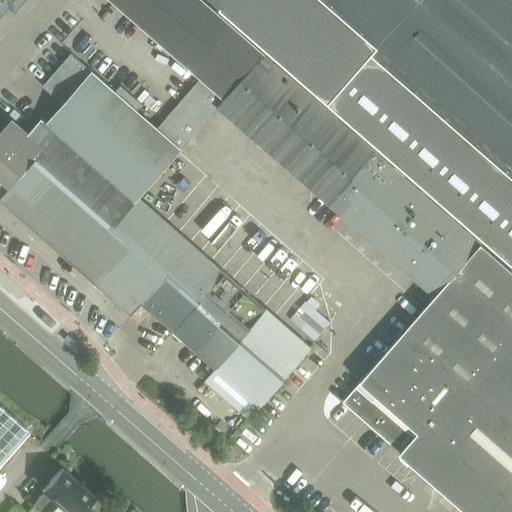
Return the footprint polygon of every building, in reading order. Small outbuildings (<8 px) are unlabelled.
[(0,0),(0,15),(9,5),(16,11),(25,0),(0,0)] [(464,511),(511,511),(511,270),(479,242),(264,55),(265,54),(203,0),(111,0),(199,77),(163,118),(189,140),(218,107),(434,296),(340,403),(464,511)] [(219,9),(511,266),(511,3),(508,0),(210,0),(220,8),(219,9)] [(63,105),(46,125),(135,200),(137,197),(180,149),(136,111),(142,105),(120,86),(114,92),(71,54),(42,86),(63,105)] [(0,133),(0,202),(98,286),(158,215),(137,197),(135,200),(46,125),(40,119),(30,133),(13,118),(0,133)] [(158,215),(98,286),(130,314),(141,301),(180,256),(214,285),(224,273),(158,215)] [(174,330),(209,290),(214,285),(180,256),(141,301),(174,330)] [(196,349),(217,367),(266,310),(224,273),(214,285),(209,290),(232,308),(196,349)] [(174,330),(196,349),(232,308),(209,290),(174,330)] [(307,299),(293,316),(317,337),(332,320),(307,299)] [(259,404),(309,347),(266,310),(217,367),(259,404)] [(0,460),(27,430),(0,406),(0,460)] [(33,506),(27,511),(77,511),(92,496),(61,469),(41,491),(42,492),(31,504),(33,506)]
